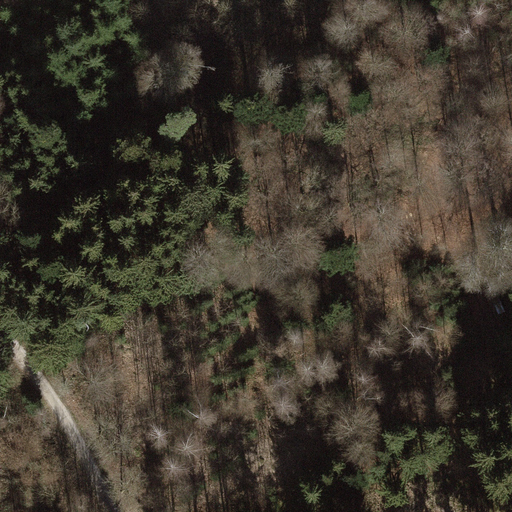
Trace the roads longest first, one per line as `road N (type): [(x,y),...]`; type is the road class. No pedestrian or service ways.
road 1 (track): [(426,162),(511,361)]
road 2 (track): [(110,511),(28,354),(0,327)]
